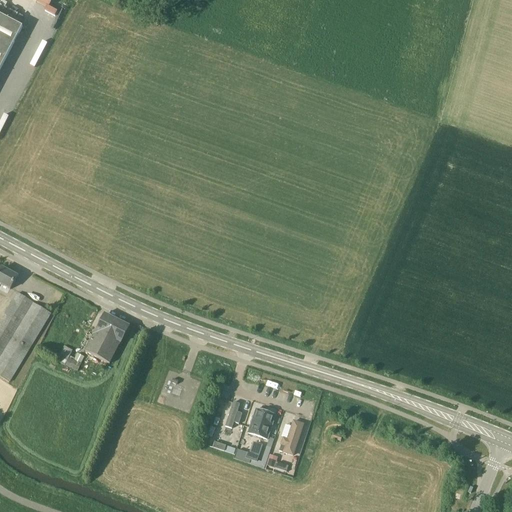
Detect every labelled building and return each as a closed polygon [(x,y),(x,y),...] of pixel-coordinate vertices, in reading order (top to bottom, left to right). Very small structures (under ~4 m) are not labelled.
[(0,70),(22,28),(0,16),(0,70)] [(0,284),(10,290),(17,277),(0,267),(0,284)] [(0,377),(9,383),(51,314),(18,294),(0,323),(0,377)] [(121,344),(129,327),(105,315),(85,353),(110,365),(120,344),(121,344)] [(60,356),(57,361),(57,363),(77,372),(82,362),(70,357),(73,352),(64,347),(59,355),(60,356)] [(252,401),(248,400),(228,394),(214,440),(237,448),(252,401)] [(279,410),(258,403),(252,401),(237,448),(265,458),(279,410)] [(289,466),(305,418),(279,410),(265,458),(289,466)] [(226,447),(224,452),(234,455),(236,449),(226,447)] [(259,459),(236,450),(233,459),(256,467),(259,459)]
